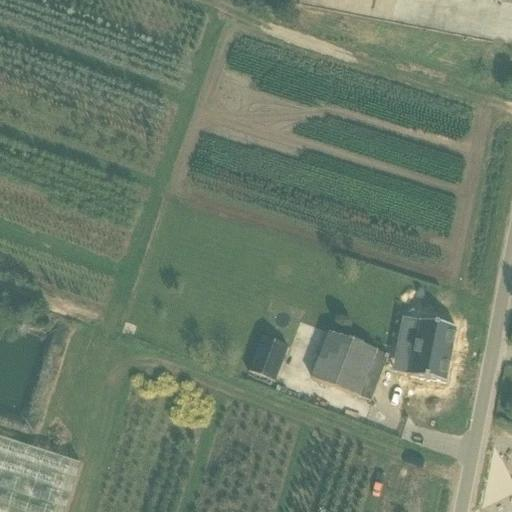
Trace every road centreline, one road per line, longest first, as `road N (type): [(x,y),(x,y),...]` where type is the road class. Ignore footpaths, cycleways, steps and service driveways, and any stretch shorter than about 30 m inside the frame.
road 1 (track): [(206,0),(511,110)]
road 2 (unclassified): [(465,511),(511,281)]
